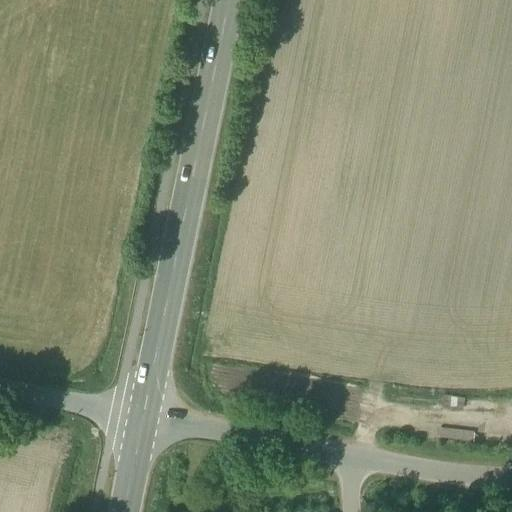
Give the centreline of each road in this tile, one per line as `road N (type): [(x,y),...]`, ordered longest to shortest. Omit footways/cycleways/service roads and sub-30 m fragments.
road 1 (primary): [(143,419),(229,0)]
road 2 (unclassified): [(143,419),(511,479)]
road 3 (unclassified): [(0,390),(143,419)]
